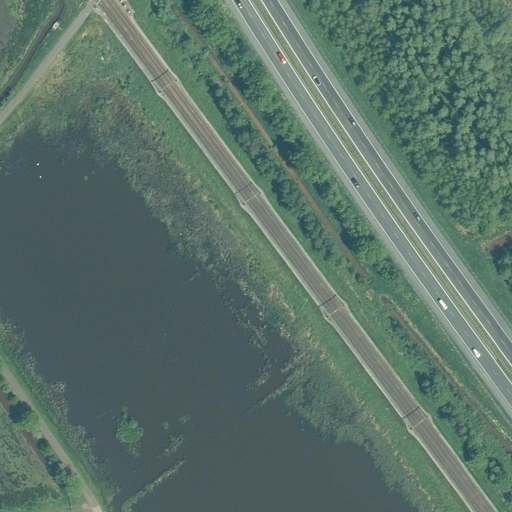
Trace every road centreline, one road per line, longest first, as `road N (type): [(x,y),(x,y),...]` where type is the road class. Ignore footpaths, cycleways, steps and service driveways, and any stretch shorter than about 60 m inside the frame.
road 1 (motorway): [(239,0),(373,206),(511,396)]
road 2 (motorway): [(511,356),(267,0)]
road 3 (unclassified): [(96,511),(0,365)]
road 4 (unclassified): [(0,119),(95,0)]
